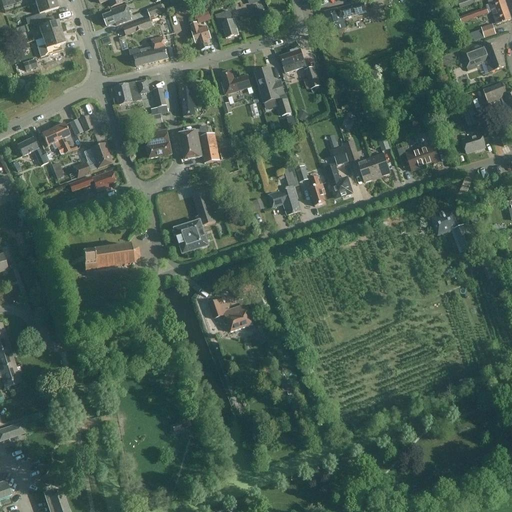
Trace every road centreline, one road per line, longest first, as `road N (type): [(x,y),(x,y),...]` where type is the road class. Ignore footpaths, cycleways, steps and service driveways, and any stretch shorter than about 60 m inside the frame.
road 1 (residential): [(180,269),(511,155)]
road 2 (residential): [(169,69),(296,32),(294,0)]
road 3 (residential): [(145,191),(178,172),(169,69)]
road 4 (residential): [(62,347),(135,323),(152,275)]
